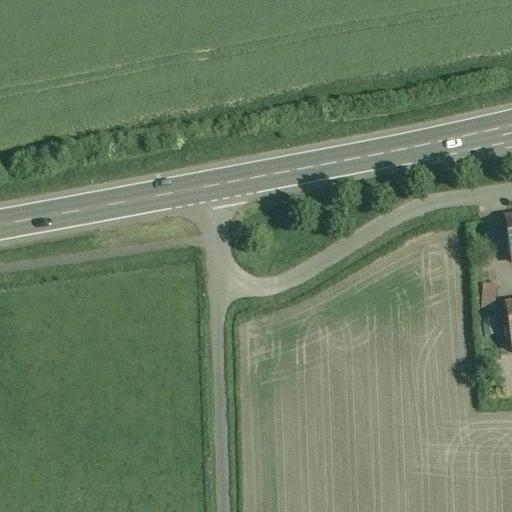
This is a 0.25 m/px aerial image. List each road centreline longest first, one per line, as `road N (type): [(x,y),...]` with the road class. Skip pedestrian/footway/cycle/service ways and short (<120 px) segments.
road 1 (residential): [(207,187),(216,240),(222,511)]
road 2 (secondary): [(207,187),(511,127)]
road 3 (secondary): [(0,225),(207,187)]
